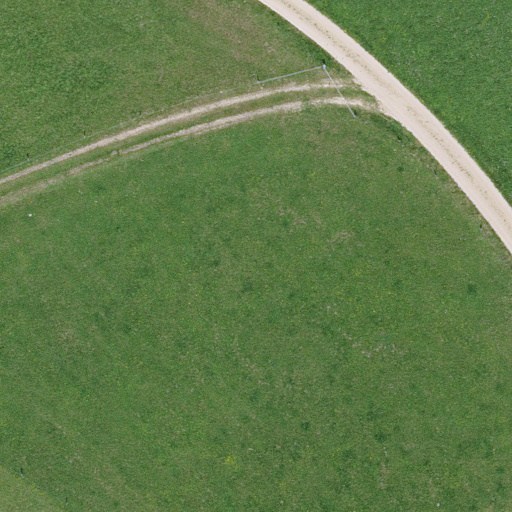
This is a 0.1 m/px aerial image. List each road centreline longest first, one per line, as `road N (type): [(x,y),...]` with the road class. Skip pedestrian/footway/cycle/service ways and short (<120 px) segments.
road 1 (track): [(363,70),(114,145),(0,190)]
road 2 (track): [(276,0),(416,117),(511,231)]
